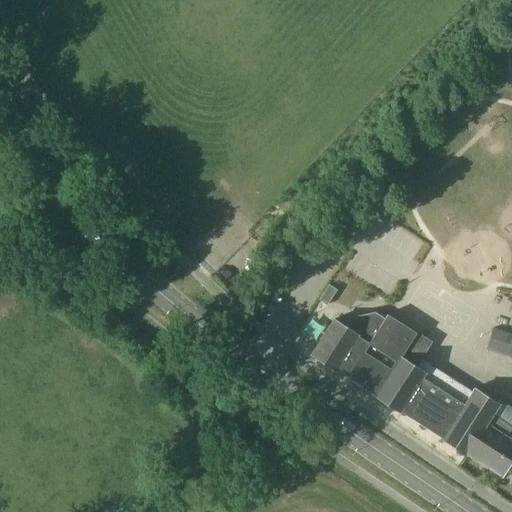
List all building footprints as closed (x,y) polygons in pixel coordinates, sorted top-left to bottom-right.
[(328,284),(318,299),(326,304),(336,289),(328,284)] [(387,314),(384,318),(375,312),(351,317),(345,327),(333,320),(311,354),(334,369),(349,378),(442,438),(473,388),(464,383),(466,379),(457,374),(453,381),(419,359),(430,342),(420,335),(387,314)] [(511,355),(511,334),(494,329),(489,349),(511,355)] [(473,388),(442,438),(466,454),(466,453),(501,475),(511,457),(511,439),(487,424),(499,405),(473,388)] [(242,434),(226,422),(217,435),(234,446),(242,434)]
